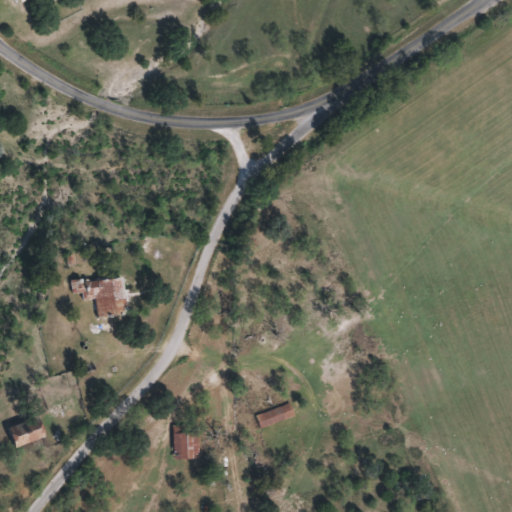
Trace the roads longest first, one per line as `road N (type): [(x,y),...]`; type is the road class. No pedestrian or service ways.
road 1 (residential): [(31,511),(164,358),(238,188),(329,100)]
road 2 (residential): [(329,100),(239,122),(153,120),(65,89),(0,46)]
road 3 (tertiary): [(484,0),(329,100)]
